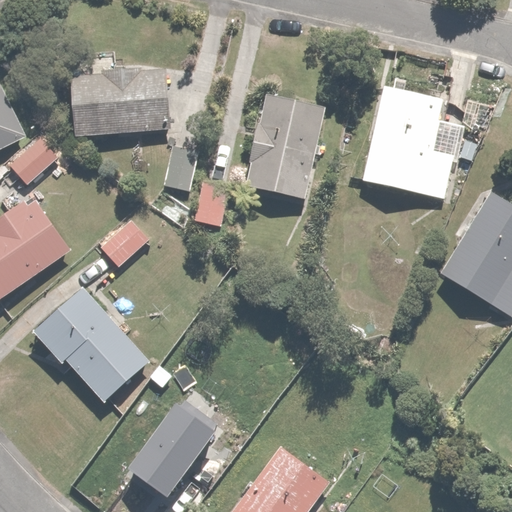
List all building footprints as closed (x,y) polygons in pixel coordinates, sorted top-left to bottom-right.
[(170,69),(76,72),(78,136),(172,132),(170,69)] [(431,151),(443,99),(386,86),(363,182),(443,201),(453,156),(431,151)] [(0,152),(30,138),(6,89),(0,91),(0,152)] [(267,93),(244,185),(306,200),(328,108),(267,93)] [(63,158),(44,136),(10,166),(30,188),(63,158)] [(170,146),(164,187),(196,191),(201,151),(170,146)] [(204,178),(196,206),(220,213),(228,185),(204,178)] [(162,187),(148,205),(184,233),(198,215),(162,187)] [(511,204),(491,192),(440,273),(509,316),(511,311),(511,204)] [(0,303),(2,307),(73,251),(35,194),(20,204),(15,195),(3,203),(10,214),(0,220),(0,303)] [(164,228),(145,207),(102,247),(121,268),(164,228)] [(153,362),(83,289),(35,335),(66,367),(71,363),(110,403),(153,362)] [(170,396),(110,473),(160,511),(174,511),(189,494),(176,485),(212,439),(190,423),(196,416),(170,396)] [(315,511),(335,486),(280,446),(232,511),(315,511)]
